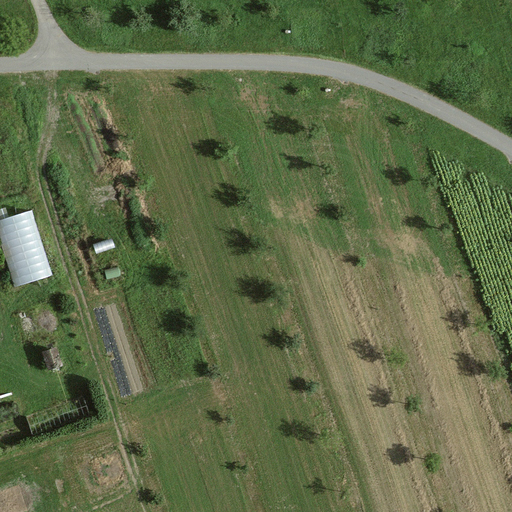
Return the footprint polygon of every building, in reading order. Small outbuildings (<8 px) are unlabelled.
[(362,184),(375,219),(407,207),(394,172),(362,184)] [(0,224),(18,285),(55,274),(35,207),(0,217),(0,224)] [(405,303),(436,290),(422,255),(391,268),(405,303)] [(453,341),(421,353),(435,389),(466,377),(453,341)] [(28,412),(34,430),(91,411),(85,393),(28,412)] [(451,439),(465,473),(496,460),(482,426),(451,439)]
